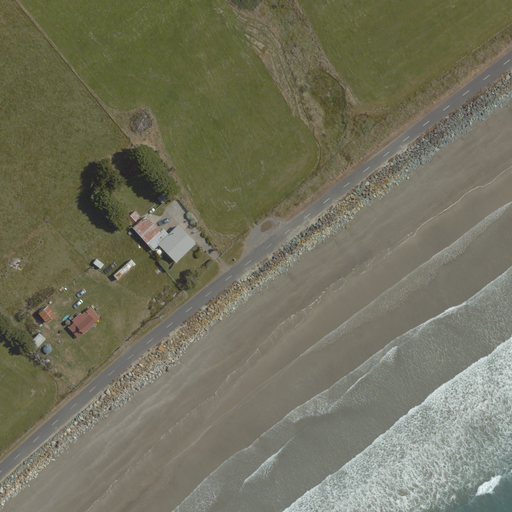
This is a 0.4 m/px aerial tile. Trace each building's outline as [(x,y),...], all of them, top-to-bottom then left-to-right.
[(149,212),(132,227),(153,250),(159,244),(169,234),(149,212)] [(179,224),(169,234),(159,244),(177,262),(197,242),(179,224)] [(105,263),(98,257),(93,263),(100,269),(105,263)] [(136,264),(131,258),(112,275),(118,281),(136,264)] [(49,304),(38,313),(47,323),(57,314),(49,304)] [(89,304),(67,324),(79,337),(101,318),(89,304)] [(40,331),(31,341),(37,348),(47,338),(40,331)]
